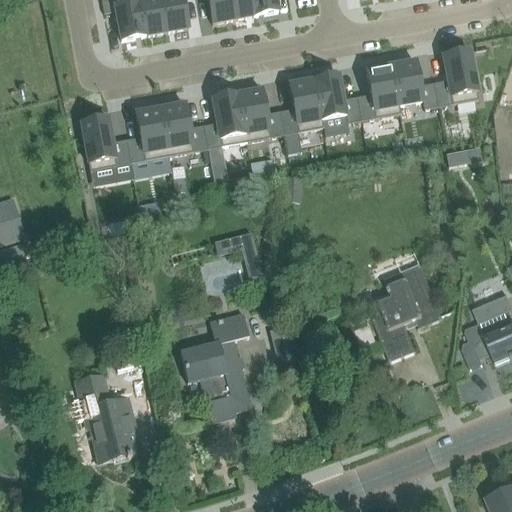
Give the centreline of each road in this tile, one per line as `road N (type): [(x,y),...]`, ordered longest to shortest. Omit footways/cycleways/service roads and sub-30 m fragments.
road 1 (residential): [(75,0),(83,45),(100,69),(125,77),(335,40)]
road 2 (residential): [(335,40),(498,8),(504,0)]
road 3 (tertiary): [(393,473),(511,427)]
